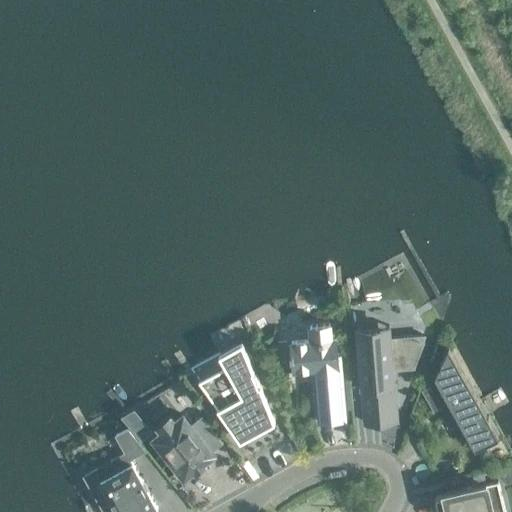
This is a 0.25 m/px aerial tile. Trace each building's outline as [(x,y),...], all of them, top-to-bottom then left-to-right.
[(311,340),(290,342),(292,370),(318,368),(321,397),(318,398),(320,420),(340,418),(335,367),(336,366),(335,356),(336,356),(334,339),(330,339),(328,325),(310,326),(311,340)] [(389,335),(358,337),(365,423),(384,422),(383,402),(395,401),(392,369),(414,367),(424,336),(390,339),(389,335)] [(240,441),(275,422),(242,342),(219,354),(226,367),(199,382),(240,441)] [(497,436),(447,345),(433,377),(473,449),(497,436)] [(183,415),(155,438),(184,475),(194,468),(196,471),(206,463),(203,460),(213,453),(212,451),(223,443),(202,417),(191,426),(183,415)] [(124,426),(114,432),(127,456),(128,456),(142,448),(124,426)] [(98,500),(104,511),(151,511),(156,510),(158,509),(157,507),(156,507),(148,491),(142,481),(133,465),(132,463),(130,464),(131,464),(102,479),(100,480),(101,482),(102,482),(108,494),(98,500)] [(511,470),(506,472),(503,472),(505,481),(511,479),(511,470)] [(505,511),(498,481),(435,496),(438,511),(505,511)]
